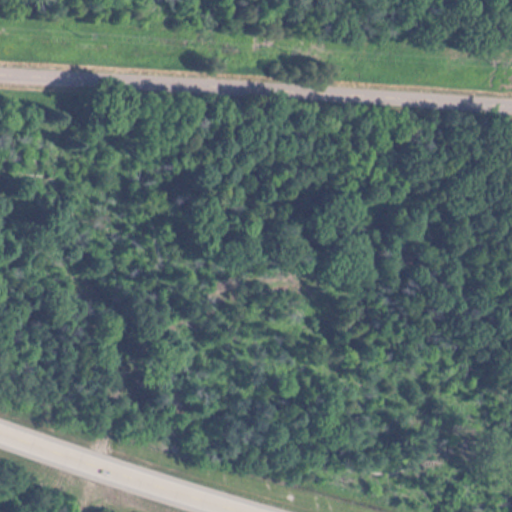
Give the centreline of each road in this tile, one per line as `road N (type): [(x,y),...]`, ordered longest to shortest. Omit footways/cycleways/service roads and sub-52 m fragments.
road 1 (secondary): [(0,72),(511,105)]
road 2 (primary): [(0,429),(247,511)]
